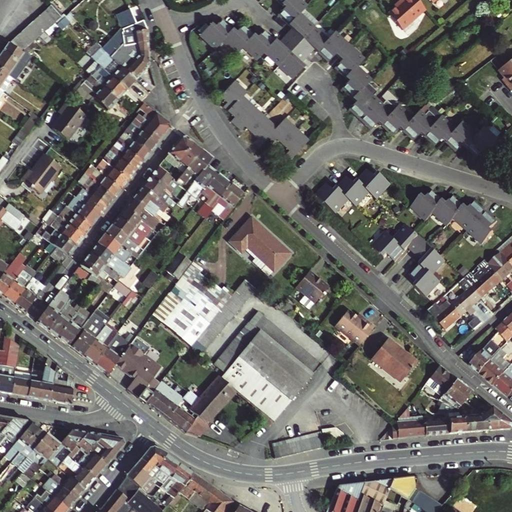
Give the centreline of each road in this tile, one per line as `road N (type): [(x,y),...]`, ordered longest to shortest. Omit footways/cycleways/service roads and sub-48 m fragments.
road 1 (residential): [(23,326),(201,103)]
road 2 (residential): [(447,359),(280,197)]
road 3 (tertiary): [(290,473),(511,452)]
road 4 (residential): [(511,194),(339,146)]
road 5 (tertiary): [(152,427),(223,470),(290,473)]
road 6 (tertiary): [(126,406),(23,326)]
road 7 (tertiary): [(0,407),(83,420),(126,406)]
road 8 (residential): [(280,197),(201,103)]
